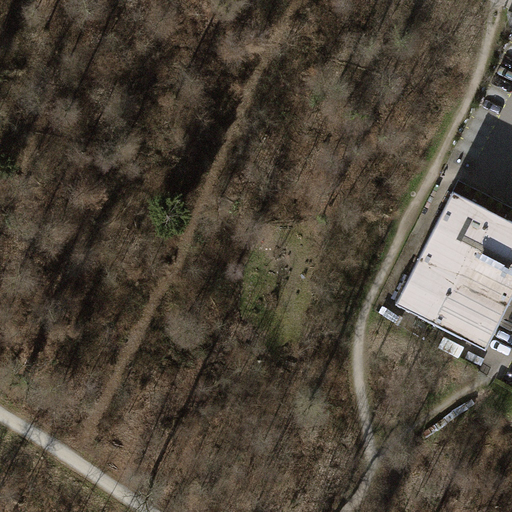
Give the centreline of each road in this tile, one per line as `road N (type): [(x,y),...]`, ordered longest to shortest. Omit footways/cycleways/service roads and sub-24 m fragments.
road 1 (track): [(498,0),(481,74),(358,330),(371,455),(369,477),(346,511)]
road 2 (track): [(0,413),(150,511)]
